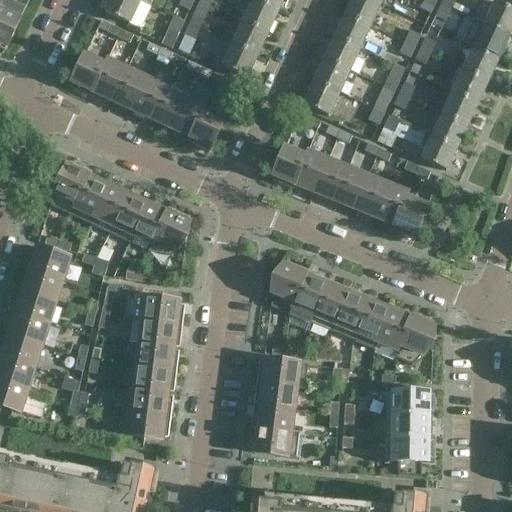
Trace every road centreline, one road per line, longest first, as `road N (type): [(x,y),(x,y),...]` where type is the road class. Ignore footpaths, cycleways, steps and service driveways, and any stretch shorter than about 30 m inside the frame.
road 1 (residential): [(225,188),(193,511)]
road 2 (residential): [(478,304),(423,287),(225,188)]
road 3 (residential): [(225,188),(29,106)]
road 4 (residential): [(478,304),(482,511)]
road 5 (residential): [(311,0),(225,188)]
